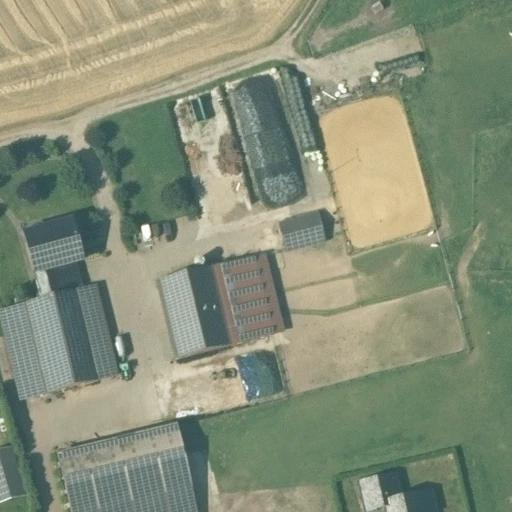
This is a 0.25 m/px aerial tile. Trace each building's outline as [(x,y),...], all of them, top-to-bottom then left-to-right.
[(408,29),(383,41),(390,54),(414,43),(408,29)] [(258,167),(280,163),(269,107),(247,112),(258,167)] [(279,226),(285,251),(324,242),(318,217),(279,226)] [(24,236),(35,274),(72,263),(81,261),(71,223),(24,236)] [(252,259),(157,283),(176,361),(272,337),(252,259)] [(72,263),(35,274),(42,301),(80,291),(72,263)] [(42,301),(0,311),(0,314),(22,401),(116,377),(93,288),(80,291),(42,301)] [(195,511),(175,429),(57,457),(70,511),(195,511)] [(10,450),(0,452),(0,502),(23,496),(10,450)] [(365,511),(370,511),(385,509),(384,505),(399,502),(393,478),(359,486),(365,511)] [(385,509),(385,511),(432,511),(429,495),(399,502),(384,505),(385,509)]
